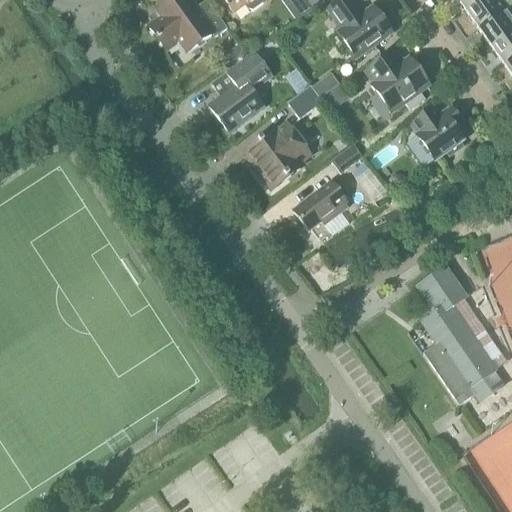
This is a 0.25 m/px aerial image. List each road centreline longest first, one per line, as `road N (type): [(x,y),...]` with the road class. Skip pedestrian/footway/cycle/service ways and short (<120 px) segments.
road 1 (residential): [(424,511),(108,71),(103,15)]
road 2 (residential): [(511,123),(419,0)]
